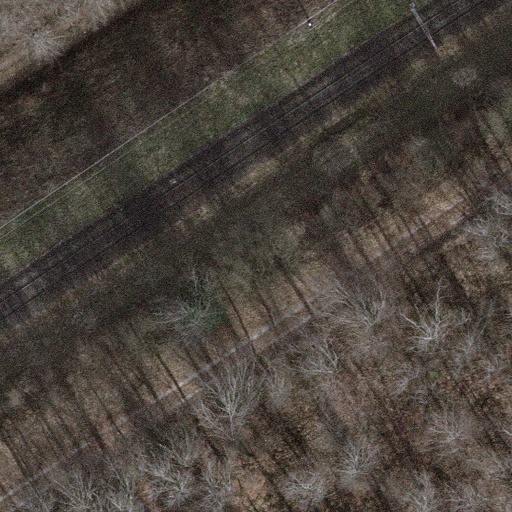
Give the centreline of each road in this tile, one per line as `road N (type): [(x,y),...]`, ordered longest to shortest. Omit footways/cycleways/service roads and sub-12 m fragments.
road 1 (track): [(511,149),(0,492)]
road 2 (track): [(0,73),(114,0)]
